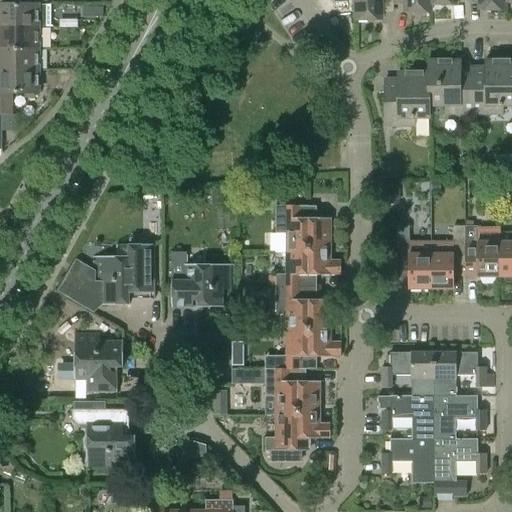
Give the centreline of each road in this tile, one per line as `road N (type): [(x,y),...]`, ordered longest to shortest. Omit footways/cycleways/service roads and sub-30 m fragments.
road 1 (tertiary): [(0,293),(167,0)]
road 2 (residential): [(348,68),(358,117),(361,316)]
road 3 (residential): [(361,316),(357,357),(346,373),(345,472),(321,511)]
road 4 (residential): [(506,313),(511,511)]
road 5 (residential): [(348,68),(445,31),(511,32)]
road 6 (residential): [(361,316),(506,313)]
road 7 (residential): [(291,511),(203,420)]
